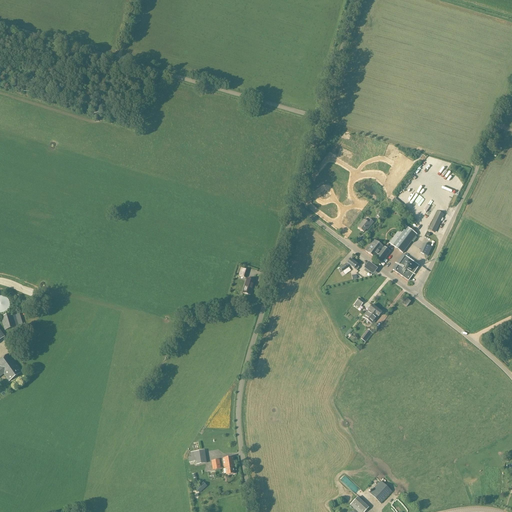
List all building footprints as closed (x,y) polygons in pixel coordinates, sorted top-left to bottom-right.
[(501,149),(507,134),(500,131),(497,138),(499,138),(495,146),(501,149)] [(428,230),(435,234),(444,215),(437,212),(428,230)] [(367,230),(373,223),(369,220),(367,223),(364,220),(358,228),(364,233),(366,229),(367,230)] [(404,231),(400,228),(389,243),(403,254),(417,235),(407,228),(404,231)] [(381,264),(390,252),(384,248),(378,256),(377,255),(383,247),(375,241),(367,252),(381,264)] [(426,255),(429,245),(424,243),(420,253),(426,255)] [(408,281),(419,267),(405,257),(395,272),(408,281)] [(357,266),(357,265),(350,260),(347,264),(340,268),(342,273),(351,267),(356,271),(359,268),(357,266)] [(374,275),(378,269),(369,262),(364,269),(374,275)] [(245,278),(248,271),(241,269),(239,276),(245,278)] [(243,293),(247,295),(248,296),(249,295),(250,296),(255,281),(247,279),(243,293)] [(5,297),(2,296),(0,296),(0,314),(3,314),(6,313),(8,311),(9,309),(10,306),(10,304),(9,301),(7,299),(5,297)] [(359,309),(364,302),(359,299),(354,305),(359,309)] [(406,308),(411,302),(406,299),(401,304),(406,308)] [(378,317),(382,313),(372,306),(369,310),(363,318),(372,325),(378,317)] [(5,331),(23,326),(19,312),(1,318),(5,331)] [(361,339),(365,342),(373,333),(368,329),(361,339)] [(16,351),(21,347),(17,342),(12,346),(16,351)] [(9,382),(22,373),(9,355),(0,360),(0,376),(4,374),(9,382)] [(196,465),(206,463),(205,451),(190,453),(192,463),(196,462),(196,465)] [(227,476),(234,474),(233,467),(234,467),(233,458),(223,459),(224,469),(225,468),(227,476)] [(213,470),(221,469),(219,460),(211,461),(213,470)] [(200,494),(207,487),(203,482),(196,489),(200,494)] [(381,505),(392,492),(381,482),(370,494),(381,505)] [(350,505),(355,510),(353,511),(354,511),(365,511),(369,508),(358,497),(350,505)]
